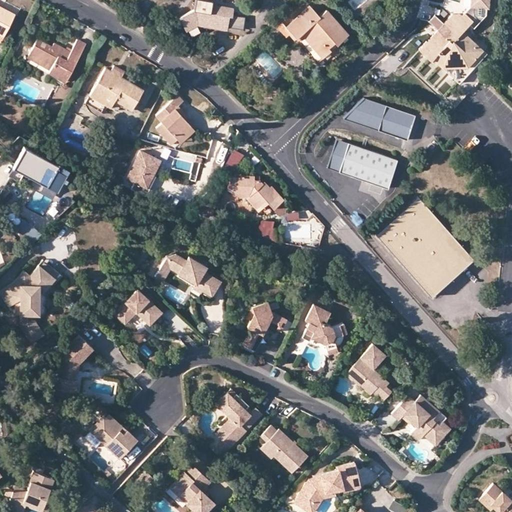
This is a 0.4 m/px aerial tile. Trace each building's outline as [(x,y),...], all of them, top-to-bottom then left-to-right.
[(207,0),(195,0),(194,8),(180,16),(187,28),(198,22),(226,27),(226,25),(243,28),(245,16),(231,13),(232,7),(212,4),(207,3),(207,0)] [(470,6),(464,12),(472,20),(468,23),(473,28),(486,15),(486,8),(488,8),(488,0),(473,0),(473,6),(470,6)] [(319,15),(309,5),(286,25),(291,30),(298,38),(303,34),(322,54),(330,47),(328,45),(334,39),(336,42),(347,33),(326,9),(319,15)] [(0,33),(3,35),(15,13),(1,7),(0,9),(0,33)] [(468,23),(472,20),(464,12),(461,15),(459,13),(452,14),(443,24),(450,30),(445,35),(438,30),(420,49),(431,60),(432,58),(459,83),(486,53),(470,38),(462,39),(461,40),(458,37),(458,34),(462,30),(468,23)] [(291,30),(286,25),(282,21),(277,25),(286,34),(291,30)] [(450,30),(443,24),(438,30),(445,35),(450,30)] [(462,39),(470,38),(462,30),(458,34),(458,37),(461,40),(462,39)] [(38,39),(28,57),(50,69),(48,72),(65,81),(86,44),(77,39),(70,52),(54,43),(52,46),(38,39)] [(125,72),(114,66),(111,71),(122,78),(125,72)] [(106,68),(90,95),(106,104),(111,107),(115,99),(132,109),(142,90),(122,78),(111,71),(106,68)] [(106,104),(90,95),(84,105),(101,114),(106,104)] [(156,116),(161,121),(178,139),(192,126),(185,118),(181,113),(184,111),(179,105),(183,101),(178,95),(156,116)] [(366,125),(375,101),(364,97),(343,117),(366,125)] [(366,125),(407,139),(415,115),(375,101),(366,125)] [(171,144),(178,139),(161,121),(155,126),(171,144)] [(195,130),(192,126),(178,139),(181,142),(195,130)] [(339,171),(349,143),(337,138),(327,166),(339,171)] [(387,187),(397,160),(349,143),(339,171),(387,187)] [(71,159),(75,152),(62,145),(58,152),(71,159)] [(68,169),(23,146),(10,171),(15,174),(17,170),(56,191),(63,178),(68,169)] [(234,169),(242,153),(232,147),(224,164),(234,169)] [(135,177),(132,184),(147,191),(150,184),(147,183),(154,170),(159,160),(139,150),(128,173),(135,177)] [(154,170),(147,183),(150,184),(156,172),(154,170)] [(227,190),(232,193),(247,190),(262,208),(264,206),(269,211),(274,208),(283,199),(272,185),(269,186),(264,181),(262,183),(259,180),(254,179),(254,176),(241,175),(241,177),(230,177),(230,183),(228,184),(227,190)] [(63,178),(56,191),(58,192),(65,179),(63,178)] [(373,182),(371,190),(380,193),(382,186),(373,182)] [(258,211),(262,208),(247,190),(232,193),(239,197),(245,196),(258,211)] [(220,195),(212,192),(201,202),(214,208),(220,195)] [(418,197),(376,234),(430,295),(473,258),(418,197)] [(289,206),(283,199),(274,208),(280,215),(289,206)] [(212,215),(214,208),(201,202),(195,208),(212,215)] [(257,233),(279,242),(275,227),(273,227),(273,220),(261,219),(260,224),(258,224),(257,233)] [(18,227),(34,242),(41,235),(24,220),(18,227)] [(166,255),(164,259),(168,261),(170,267),(178,272),(204,286),(202,289),(212,294),(221,279),(203,269),(206,264),(189,255),(186,258),(176,252),(166,255)] [(43,258),(39,263),(49,271),(53,266),(43,258)] [(163,280),(170,267),(168,261),(164,259),(155,276),(163,280)] [(39,302),(44,302),(44,290),(40,290),(40,283),(49,272),(49,271),(39,263),(30,274),(24,268),(14,280),(0,289),(0,291),(9,305),(16,301),(20,301),(20,324),(32,341),(44,332),(35,319),(35,313),(39,313),(39,302)] [(55,276),(49,272),(40,283),(40,290),(44,290),(55,276)] [(201,291),(202,289),(204,286),(178,272),(177,274),(194,284),(192,286),(201,291)] [(118,308),(129,318),(136,311),(149,324),(162,311),(137,288),(118,308)] [(273,322),(271,325),(281,330),(283,327),(287,319),(271,311),(268,301),(252,306),(254,313),(251,320),(248,327),(252,329),(247,339),(259,345),(264,334),(263,333),(268,324),(269,320),(273,322)] [(305,332),(312,336),(324,342),(328,353),(338,350),(337,348),(340,345),(342,341),(344,337),(344,333),(347,333),(343,323),(332,326),(325,323),(330,312),(314,304),(306,320),(310,322),(305,332)] [(125,323),(129,318),(118,308),(114,312),(125,323)] [(294,322),(287,319),(283,327),(290,330),(294,322)] [(310,341),(312,336),(305,332),(302,337),(310,341)] [(73,391),(74,378),(72,375),(72,369),(75,370),(78,370),(79,362),(93,347),(79,334),(60,353),(59,368),(64,368),(63,377),(55,376),(53,389),(72,390),(73,391)] [(256,351),(259,345),(247,339),(244,345),(256,351)] [(372,343),(361,357),(374,368),(386,355),(372,343)] [(379,393),(377,395),(383,400),(392,390),(386,385),(389,381),(374,368),(361,357),(346,373),(361,386),(363,383),(373,391),(375,389),(379,393)] [(56,368),(55,376),(63,377),(64,368),(59,368),(56,368)] [(371,394),(373,391),(363,383),(361,386),(371,394)] [(236,393),(227,403),(233,409),(227,415),(217,425),(221,429),(227,434),(223,439),(229,444),(231,446),(262,413),(256,407),(250,413),(245,409),(249,405),(236,393)] [(427,431),(439,441),(451,427),(443,420),(440,423),(433,418),(440,410),(421,394),(415,400),(408,394),(392,413),(400,420),(403,416),(411,423),(413,420),(418,425),(416,427),(412,432),(420,439),(424,434),(427,431)] [(109,414),(106,418),(118,429),(121,425),(109,414)] [(118,429),(106,418),(104,416),(90,431),(92,432),(102,442),(120,458),(138,440),(127,430),(124,434),(118,429)] [(263,445),(274,456),(292,472),(308,455),(279,428),(277,431),(271,425),(261,436),(267,442),(263,445)] [(227,434),(221,429),(217,433),(223,439),(227,434)] [(436,443),(439,441),(427,431),(424,434),(436,443)] [(97,448),(102,442),(92,432),(86,438),(97,448)] [(229,444),(223,439),(213,449),(219,454),(229,444)] [(272,458),(274,456),(263,445),(261,448),(272,458)] [(314,478),(314,477),(309,478),(295,502),(311,511),(316,502),(314,501),(319,493),(334,489),(342,488),(343,490),(358,487),(360,484),(355,461),(337,465),(338,469),(320,473),(321,476),(314,478)] [(202,491),(204,489),(211,481),(194,465),(187,473),(185,471),(174,483),(183,491),(181,493),(190,500),(191,499),(197,505),(194,509),(190,511),(204,511),(214,501),(207,495),(202,491)] [(11,489),(5,506),(20,511),(24,502),(40,507),(44,496),(47,497),(50,488),(48,487),(48,486),(50,480),(51,477),(32,470),(25,489),(23,493),(11,489)] [(153,478),(146,471),(137,480),(145,487),(153,478)] [(170,487),(194,509),(197,505),(191,499),(190,500),(181,493),(183,491),(174,483),(170,487)] [(491,504),(494,507),(499,511),(511,511),(511,499),(493,483),(479,499),(488,507),(491,504)] [(13,484),(11,489),(23,493),(25,489),(13,484)] [(335,494),(334,489),(319,493),(314,501),(316,502),(311,511),(313,511),(323,497),(335,494)] [(44,496),(40,507),(45,509),(49,499),(47,497),(44,496)] [(399,511),(404,511),(408,507),(394,499),(390,507),(399,511)]
